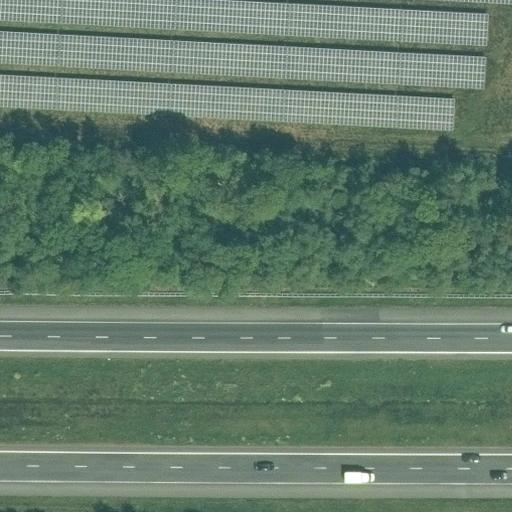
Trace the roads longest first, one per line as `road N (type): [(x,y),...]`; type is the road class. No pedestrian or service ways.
road 1 (motorway): [(511,338),(0,333)]
road 2 (motorway): [(0,465),(511,469)]
